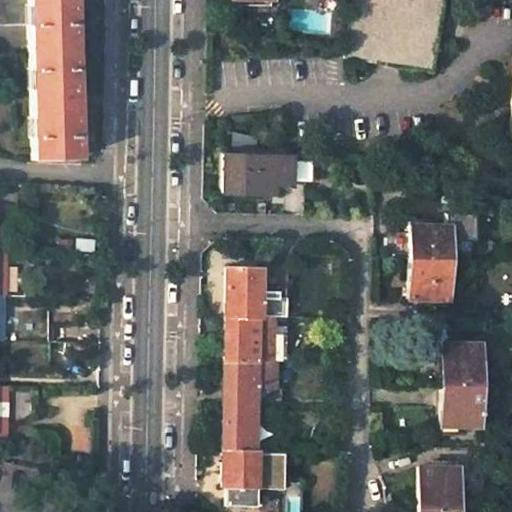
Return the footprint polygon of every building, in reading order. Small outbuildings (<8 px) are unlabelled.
[(26,0),(0,0),(0,23),(0,25),(27,24),(26,0)] [(26,0),(27,24),(31,160),(73,158),(72,114),(69,114),(69,89),(71,89),(69,1),(66,2),(66,0),(26,0)] [(442,0),(350,0),(342,51),(342,57),(431,72),(442,0)] [(289,156),(221,155),(220,192),(271,193),(272,181),(289,182),(289,156)] [(321,157),(289,156),(289,182),(321,182),(321,157)] [(446,226),(407,225),(407,256),(445,257),(446,226)] [(445,257),(407,256),(406,298),(444,298),(445,257)] [(233,266),(224,266),(223,315),(254,316),(257,316),(258,266),(233,266)] [(286,267),(258,266),(257,316),(273,316),(285,316),(286,267)] [(80,269),(19,269),(18,295),(68,296),(69,281),(79,282),(80,269)] [(254,316),(223,315),(222,360),(273,361),(273,316),(257,316),(254,316)] [(2,340),(48,341),(49,318),(2,317),(2,340)] [(477,384),(477,343),(456,343),(456,338),(422,338),(422,384),(438,384),(477,384)] [(2,363),(48,365),(48,341),(2,340),(2,363)] [(273,361),(222,360),(221,405),(253,405),(253,386),(275,386),(276,361),(273,361)] [(477,384),(438,384),(438,410),(438,425),(477,425),(477,384)] [(253,405),(221,405),(221,450),(252,450),(253,405)] [(252,450),(221,450),(219,487),(224,487),(224,503),(253,504),(254,450),(252,450)] [(455,467),(416,466),(416,482),(415,507),(454,508),(455,467)]
